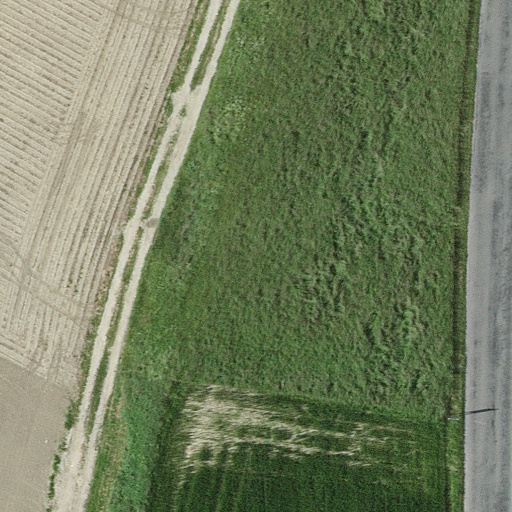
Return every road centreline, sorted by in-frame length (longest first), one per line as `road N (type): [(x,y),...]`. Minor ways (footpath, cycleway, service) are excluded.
road 1 (track): [(219,0),(108,341),(65,511)]
road 2 (tertiary): [(508,0),(491,511)]
